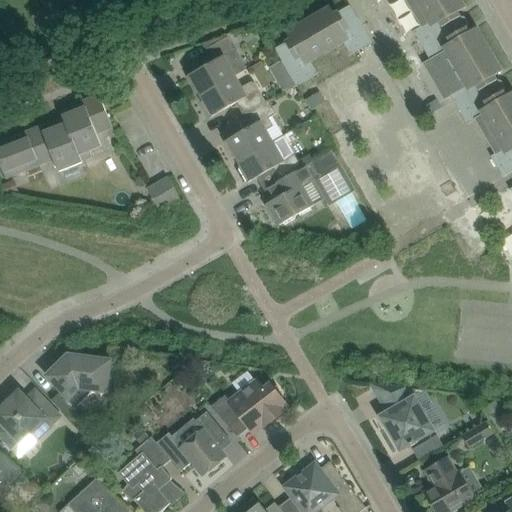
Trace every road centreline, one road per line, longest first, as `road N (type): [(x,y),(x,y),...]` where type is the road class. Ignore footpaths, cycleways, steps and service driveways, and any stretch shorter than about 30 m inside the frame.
road 1 (residential): [(0,375),(45,330),(224,236),(123,41),(222,0)]
road 2 (residential): [(203,511),(333,410),(394,511)]
